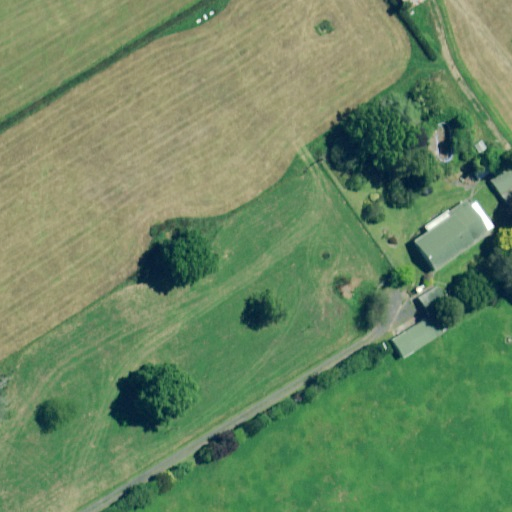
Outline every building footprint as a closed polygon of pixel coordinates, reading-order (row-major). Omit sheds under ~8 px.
[(457,163),(457,110),(424,110),(424,163),(457,163)] [(475,149),(479,155),(488,148),(478,135),(461,147),(467,155),(475,149)] [(511,197),(511,176),(507,169),(489,182),(504,203),(511,197)] [(426,232),(411,243),(433,273),(493,228),(468,195),(423,228),(426,232)] [(443,302),(433,287),(416,299),(426,314),(443,302)] [(437,335),(426,318),(389,341),(401,359),(437,335)]
